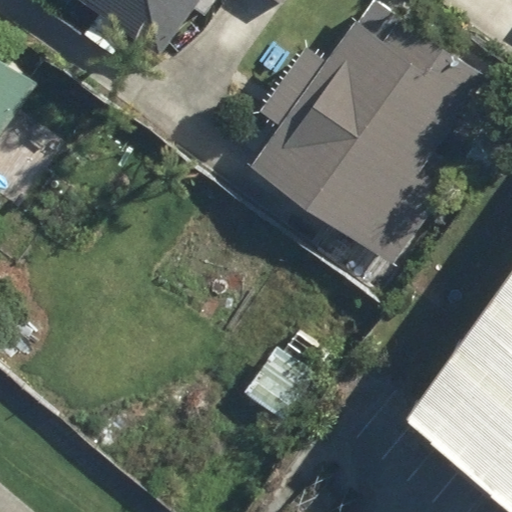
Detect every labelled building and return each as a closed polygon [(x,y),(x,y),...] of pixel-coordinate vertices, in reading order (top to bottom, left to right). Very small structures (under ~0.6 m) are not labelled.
[(87,0),(165,55),(200,6),(210,14),(220,0),(87,0)] [(252,166),(392,265),(457,173),(438,159),(493,81),(398,14),(380,39),(355,21),(328,59),(307,44),(259,111),(280,126),(252,166)] [(0,199),(8,189),(0,183),(0,142),(42,85),(0,53),(0,199)] [(155,285),(230,340),(291,255),(217,200),(155,285)] [(511,511),(511,267),(402,420),(508,511),(511,511)] [(281,422),(330,351),(286,321),(237,391),(281,422)]
